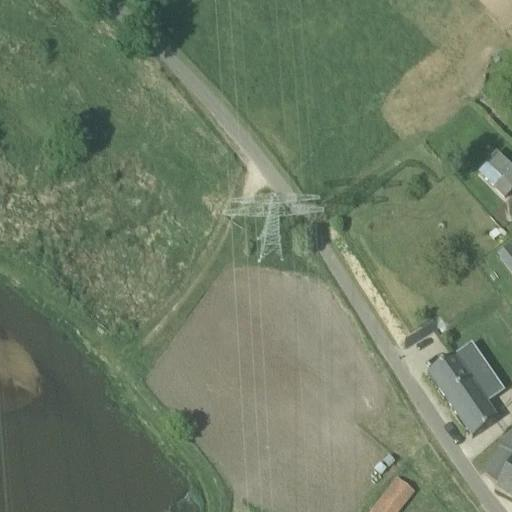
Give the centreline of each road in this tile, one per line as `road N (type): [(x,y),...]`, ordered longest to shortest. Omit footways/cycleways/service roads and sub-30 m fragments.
road 1 (unclassified): [(497,511),(258,164),(207,102),(96,0)]
road 2 (track): [(117,375),(195,286),(264,172)]
